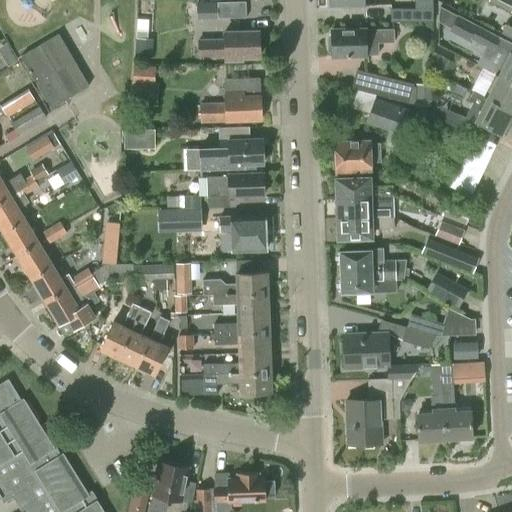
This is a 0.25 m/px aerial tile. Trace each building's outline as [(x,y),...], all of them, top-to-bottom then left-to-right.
[(511,0),(488,0),(488,1),(511,13),(511,10),(511,0)] [(246,2),(218,3),(218,19),(246,18),(246,2)] [(440,7),(438,21),(451,28),(449,32),(467,42),(469,38),(485,46),(480,68),(495,75),(511,83),(511,56),(506,53),(505,56),(493,50),(499,37),(440,7)] [(390,9),(390,22),(433,22),(433,9),(390,9)] [(327,36),(327,52),(332,54),(332,58),(366,57),(366,55),(378,55),(378,43),(394,43),(394,30),(366,31),(332,31),(332,33),(327,36)] [(225,33),(225,41),(199,41),(199,57),(227,57),(227,61),(241,61),(241,58),(258,58),(258,47),(262,44),(262,37),(258,35),(258,32),(225,33)] [(89,86),(59,34),(21,56),(51,108),(89,86)] [(434,73),(446,78),(454,62),(442,57),(434,73)] [(132,85),(131,105),(157,106),(159,83),(154,83),(155,67),(133,65),(132,85)] [(413,84),(356,69),(351,88),(408,103),(413,84)] [(473,91),(472,92),(511,111),(511,83),(495,75),(484,97),(473,91)] [(261,121),(259,79),(225,80),(226,104),(200,105),(201,123),(261,121)] [(432,85),(415,84),(414,105),(432,106),(432,85)] [(28,88),(0,105),(0,116),(33,97),(28,88)] [(511,112),(511,111),(472,92),(468,101),(479,106),(472,121),(500,135),(511,112)] [(375,97),(365,121),(400,135),(410,110),(375,97)] [(434,119),(465,131),(468,123),(460,120),(461,116),(434,105),(434,119)] [(39,106),(11,123),(18,135),(46,118),(39,106)] [(433,111),(421,106),(414,122),(429,129),(433,119),(433,111)] [(155,148),(155,129),(124,129),(124,149),(155,148)] [(47,136),(24,149),(31,160),(54,147),(47,136)] [(474,136),(469,146),(490,156),(495,146),(474,136)] [(183,171),(229,170),(229,169),(244,168),(244,166),(256,166),(263,165),(262,139),(228,140),(228,149),(183,150),(183,171)] [(381,163),(380,143),(369,143),(369,141),(334,143),(336,174),(370,173),(370,163),(381,163)] [(469,146),(464,156),(485,166),(490,156),(469,146)] [(464,156),(459,167),(480,176),(485,166),(464,156)] [(71,160),(50,172),(61,190),(82,178),(71,160)] [(229,170),(229,177),(207,177),(208,197),(230,197),(230,198),(264,197),(263,173),(256,174),(256,166),(244,166),(244,168),(229,169),(229,170)] [(459,167),(454,177),(476,187),(480,176),(459,167)] [(0,203),(11,197),(10,196),(18,191),(21,197),(29,192),(23,181),(24,180),(20,173),(3,183),(0,178),(0,203)] [(31,175),(24,180),(23,181),(29,192),(38,186),(31,175)] [(476,187),(454,177),(450,187),(471,197),(476,187)] [(336,179),(337,199),(393,198),(393,186),(370,187),(369,178),(336,179)] [(179,207),(179,208),(200,208),(200,191),(183,192),(183,196),(166,197),(167,208),(179,207)] [(0,203),(0,227),(3,233),(25,220),(11,197),(0,203)] [(337,199),(337,220),(394,218),(394,217),(371,218),(371,210),(394,209),(393,198),(337,199)] [(443,216),(466,225),(470,213),(448,204),(443,216)] [(157,233),(201,232),(200,209),(157,210),(157,233)] [(202,233),(233,233),(233,252),(265,251),(264,216),(201,218),(202,233)] [(394,218),(337,220),(338,240),(372,238),(371,230),(394,229),(394,218)] [(3,233),(17,256),(39,243),(25,220),(3,233)] [(60,221),(51,227),(58,238),(67,232),(60,221)] [(120,261),(121,221),(107,221),(107,261),(120,261)] [(440,221),(435,235),(458,245),(464,230),(440,221)] [(58,238),(51,227),(43,232),(49,243),(58,238)] [(427,237),(420,253),(472,274),(478,258),(427,237)] [(17,256),(31,279),(53,266),(39,243),(17,256)] [(341,262),(341,272),(405,270),(406,260),(370,261),(370,251),(341,252),(341,254),(338,256),(338,260),(341,262)] [(189,263),(175,263),(175,294),(190,293),(189,263)] [(108,265),(108,279),(108,278),(121,277),(132,277),(131,264),(108,265)] [(131,264),(132,277),(133,277),(133,280),(153,280),(153,265),(133,266),(133,264),(131,264)] [(153,265),(153,280),(154,280),(155,290),(168,290),(168,279),(174,279),(173,264),(153,265)] [(79,273),(86,285),(95,279),(98,284),(108,279),(108,265),(105,265),(91,273),(88,268),(79,273)] [(31,279),(45,302),(74,285),(77,290),(78,290),(77,290),(86,285),(79,273),(71,278),(68,273),(60,278),(53,266),(31,279)] [(405,270),(341,272),(342,283),(339,285),(340,288),(342,290),(342,292),(371,291),(371,281),(404,280),(405,270)] [(237,274),(237,283),(224,283),(220,280),(202,280),(202,296),(212,296),(212,294),(267,292),(266,273),(259,274),(237,274)] [(468,290),(437,273),(426,292),(458,309),(468,290)] [(74,285),(45,302),(59,326),(68,321),(74,331),(96,318),(87,303),(86,303),(78,290),(77,290),(74,285)] [(238,304),(238,312),(267,311),(267,292),(212,294),(212,296),(213,305),(238,304)] [(186,312),(186,295),(174,295),(175,312),(186,312)] [(101,348),(116,356),(133,321),(133,303),(132,303),(121,326),(114,322),(101,348)] [(116,356),(135,364),(147,338),(140,335),(151,312),(133,303),(133,321),(116,356)] [(213,324),(214,334),(268,332),(267,311),(238,312),(239,323),(213,324)] [(410,313),(402,341),(429,349),(442,323),(410,313)] [(147,338),(135,364),(164,378),(173,359),(164,355),(167,347),(159,343),(169,321),(160,316),(149,339),(147,338)] [(178,316),(178,328),(187,328),(186,316),(178,316)] [(239,344),(240,354),(269,353),(268,332),(214,334),(214,345),(239,344)] [(383,333),(344,335),(345,369),(389,367),(389,365),(388,335),(388,333),(383,333)] [(193,335),(177,335),(178,349),(193,349),(193,335)] [(454,344),(454,358),(477,357),(477,343),(454,344)] [(203,364),(204,375),(270,373),(269,353),(240,354),(240,364),(216,364),(203,364)] [(455,382),(487,381),(487,360),(454,361),(455,382)] [(421,363),(405,364),(405,378),(412,378),(421,363)] [(440,364),(430,364),(431,373),(440,372),(442,396),(443,409),(445,439),(472,437),(470,411),(455,412),(455,408),(453,408),(450,363),(440,364)] [(440,372),(431,373),(431,380),(432,397),(434,396),(442,396),(440,372)] [(204,379),(181,380),(182,396),(205,395),(217,394),(217,384),(241,384),(241,393),(270,392),(270,373),(204,375),(204,379)] [(369,401),(346,402),(348,445),(381,444),(381,419),(393,419),(399,419),(399,401),(412,378),(405,378),(369,380),(369,401)] [(8,380),(0,385),(0,498),(1,498),(4,502),(13,497),(22,511),(103,511),(91,492),(87,495),(63,455),(61,456),(55,447),(53,448),(23,400),(21,401),(8,380)] [(431,414),(416,415),(418,441),(445,439),(443,409),(435,410),(431,410),(431,414)] [(164,511),(168,498),(181,501),(188,468),(160,462),(150,510),(159,511),(164,511)] [(265,497),(274,496),(274,480),(265,480),(265,479),(258,479),(257,473),(237,473),(238,478),(228,479),(228,474),(215,475),(216,489),(197,489),(197,511),(214,511),(215,511),(231,510),(231,501),(266,500),(265,497)] [(132,491),(131,511),(147,511),(149,491),(132,491)]
